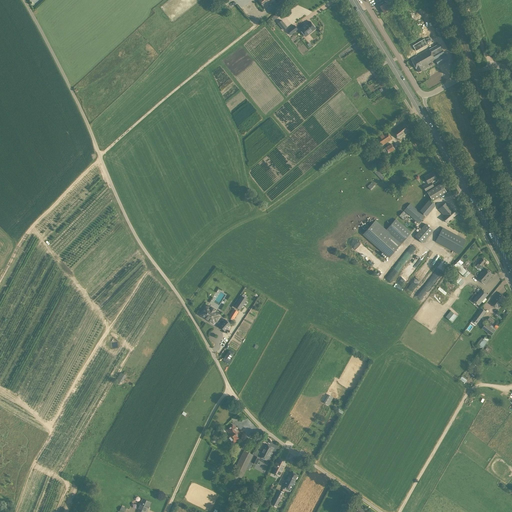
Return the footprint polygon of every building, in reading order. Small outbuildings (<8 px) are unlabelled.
[(383,0),(386,3),(380,6),(383,13),(388,10),(389,9),(391,8),(389,5),(393,3),(390,0),(383,0)] [(287,27),(282,20),(278,23),(284,30),(287,27)] [(316,28),(310,21),(300,29),(306,36),(316,28)] [(297,29),(294,25),(287,30),(290,34),(297,29)] [(413,46),(416,51),(427,44),(424,39),(413,46)] [(429,49),(411,59),(418,72),(423,69),(422,67),(435,60),(438,65),(448,60),(439,44),(429,49)] [(410,131),(403,122),(391,131),(393,133),(396,138),(397,138),(398,140),(410,131)] [(391,139),(386,132),(376,139),(377,139),(370,143),(374,149),(380,145),(381,146),(391,139)] [(395,149),(391,143),(384,148),(388,154),(395,149)] [(488,169),(487,167),(485,168),(480,170),(482,177),(483,177),(483,178),(484,178),(485,178),(486,177),(486,176),(488,175),(487,174),(490,173),(488,170),(489,170),(488,169)] [(386,176),(379,168),(374,172),(382,181),(386,176)] [(436,179),(432,172),(424,177),(428,184),(422,186),(425,191),(434,186),(431,182),(436,179)] [(375,186),(372,182),(367,186),(371,190),(375,186)] [(446,191),(441,183),(427,192),(432,200),(446,191)] [(501,206),(498,198),(492,200),(495,209),(501,206)] [(435,205),(429,200),(419,211),(425,216),(435,205)] [(456,214),(446,202),(438,209),(444,216),(442,218),(446,223),(456,214)] [(425,217),(410,203),(404,210),(419,224),(425,217)] [(404,221),(408,216),(403,211),(399,216),(404,221)] [(386,230),(375,220),(362,235),(388,258),(411,232),(396,219),(386,230)] [(434,231),(425,223),(414,236),(423,243),(434,231)] [(466,240),(443,227),(435,241),(459,254),(466,240)] [(409,247),(388,279),(393,282),(413,250),(409,247)] [(486,261),(483,258),(476,266),(479,269),(486,261)] [(466,278),(470,273),(467,269),(466,270),(459,263),(452,270),(455,274),(458,271),(466,278)] [(493,275),(485,268),(477,277),(485,284),(493,275)] [(427,285),(416,296),(421,300),(431,289),(427,285)] [(488,295),(482,289),(473,300),(479,305),(488,295)] [(506,298),(499,292),(491,303),(498,309),(506,298)] [(247,299),(242,296),(235,306),(240,309),(247,299)] [(213,323),(215,320),(217,321),(221,315),(219,314),(220,313),(218,312),(219,311),(216,309),(217,308),(211,304),(210,305),(207,303),(206,304),(205,304),(199,314),(213,323)] [(239,312),(234,308),(228,317),(233,321),(239,312)] [(487,311),(481,308),(472,320),(470,324),(474,327),(475,326),(477,324),(480,320),(487,311)] [(457,317),(458,316),(451,310),(446,317),(452,322),(457,317)] [(490,317),(481,328),(492,336),(496,330),(497,329),(494,327),(493,328),(491,326),(495,321),(490,317)] [(230,324),(226,320),(220,326),(225,330),(230,324)] [(482,337),(480,340),(477,344),(483,348),(489,339),(485,336),(484,338),(482,337)] [(233,353),(229,350),(228,351),(222,360),(229,365),(232,361),(229,359),(233,354),(232,354),(233,353)] [(121,385),(126,375),(121,372),(116,382),(121,385)] [(328,405),(333,397),(328,394),(323,402),(328,405)] [(226,435),(234,444),(240,438),(239,436),(242,433),(233,423),(226,429),(229,433),(226,435)] [(259,460),(265,464),(269,456),(270,457),(272,453),(272,452),(274,448),(265,443),(258,457),(260,458),(259,460)] [(250,461),(251,462),(256,465),(259,460),(260,458),(258,457),(255,455),(253,455),(244,450),(237,465),(235,464),(233,467),(235,468),(235,469),(239,470),(236,476),(242,478),(244,473),(250,461)] [(287,462),(278,457),(270,472),(279,477),(287,462)] [(288,475),(282,486),(291,490),(295,482),(294,481),(298,475),(296,474),(296,473),(293,472),(293,473),(291,471),(289,475),(288,475)] [(276,506),(283,492),(279,490),(272,504),(276,506)] [(146,511),(148,508),(147,508),(150,501),(142,498),(140,504),(138,504),(136,509),(138,510),(137,511),(146,511)]
